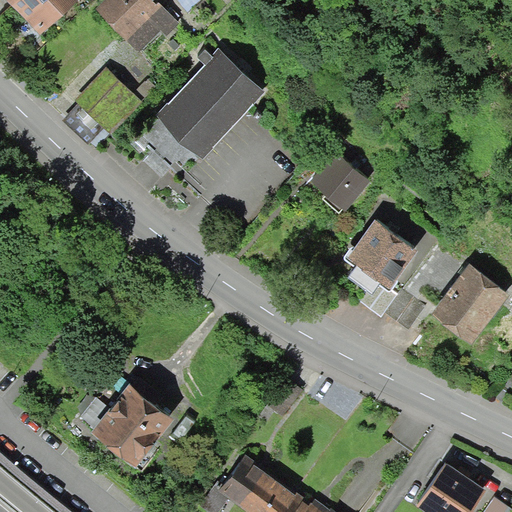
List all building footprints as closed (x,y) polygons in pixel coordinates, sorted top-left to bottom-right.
[(6,0),(40,35),(77,0),(6,0)] [(105,0),(96,8),(140,53),(162,32),(166,36),(179,24),(159,2),(157,4),(152,0),(105,0)] [(168,102),(156,115),(203,159),(266,93),(219,48),(212,55),(205,49),(198,57),(205,64),(169,103),(168,102)] [(133,94),(106,67),(75,99),(109,133),(141,101),(133,94)] [(147,79),(133,94),(141,101),(142,102),(156,88),(147,79)] [(337,151),(311,181),(327,194),(343,209),(345,211),(371,181),(337,151)] [(343,209),(327,194),(323,199),(339,213),(343,209)] [(375,219),(346,259),(357,266),(380,283),(390,290),(391,289),(418,250),(375,219)] [(469,263),(431,313),(472,344),(510,294),(469,263)] [(380,283),(357,266),(348,277),(368,292),(372,295),(380,283)] [(385,312),(398,294),(391,289),(390,290),(380,283),(372,295),(368,292),(361,301),(381,317),(385,312)] [(401,288),(398,294),(385,312),(409,329),(425,305),(401,288)] [(135,468),(174,420),(129,384),(120,395),(122,396),(108,414),(106,413),(90,432),(135,468)] [(254,461),(245,454),(221,487),(219,490),(229,497),(248,511),(277,511),(292,493),(253,463),(254,461)] [(472,511),(487,490),(447,464),(419,507),(425,511),(472,511)] [(211,511),(217,511),(229,497),(219,490),(221,487),(216,483),(201,504),(211,511)] [(297,492),(295,495),(302,500),(304,497),(297,492)] [(295,495),(292,493),(277,511),(324,511),(312,503),(310,506),(302,500),(295,495)] [(511,511),(511,508),(494,496),(483,511),(511,511)] [(315,499),(312,503),(324,511),(336,511),(331,507),(329,509),(315,499)]
